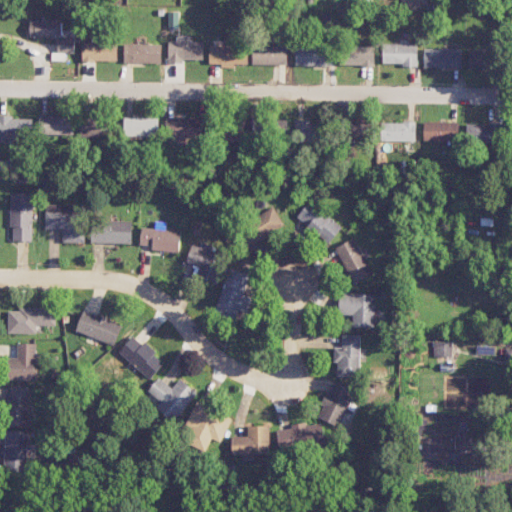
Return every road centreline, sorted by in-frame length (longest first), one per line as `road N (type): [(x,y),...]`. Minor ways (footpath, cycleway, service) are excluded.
road 1 (residential): [(511,92),(0,87)]
road 2 (residential): [(294,255),(291,388),(231,367),(165,303),(131,283),(0,278)]
